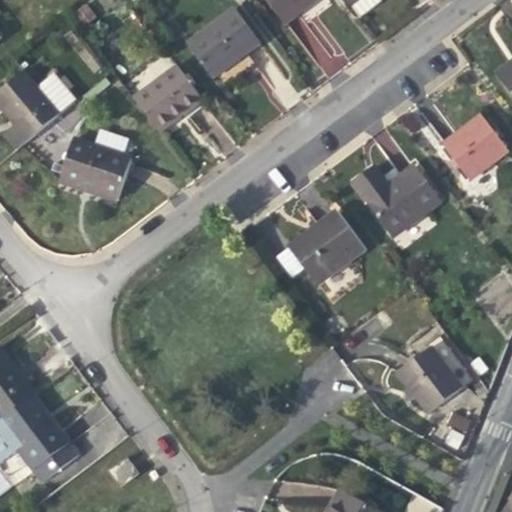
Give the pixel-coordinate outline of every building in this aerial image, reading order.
[(265,0),(284,26),(305,10),(319,0),(265,0)] [(186,45),(212,79),(240,58),(262,42),(236,7),(186,45)] [(511,60),(495,73),(511,96),(511,60)] [(133,98),(160,133),(185,114),(203,100),(177,65),(133,98)] [(18,150),(60,115),(38,88),(24,71),(0,90),(0,106),(5,113),(15,125),(4,134),(18,150)] [(56,73),(38,88),(60,115),(78,100),(56,73)] [(470,179),(510,150),(483,114),(462,130),(443,144),(470,179)] [(96,194),(118,201),(133,158),(74,138),(59,182),(96,194)] [(414,165),(389,184),(387,185),(389,188),(385,192),(370,171),(353,184),(393,237),(442,201),(414,165)] [(387,185),(389,184),(376,167),(373,169),(370,171),(385,192),(389,188),(387,185)] [(335,211),(323,220),(327,225),(294,250),(319,285),(365,251),(335,211)] [(290,245),(294,250),(327,225),(323,220),(316,225),(290,245)] [(0,422),(34,397),(36,395),(19,372),(0,347),(0,422)] [(431,347),(397,373),(413,394),(428,415),(463,389),(431,347)] [(52,421),(34,397),(0,422),(0,426),(42,482),(78,455),(52,421)] [(441,442),(458,450),(471,420),(454,413),(441,442)] [(122,486),(139,473),(128,459),(111,471),(122,486)] [(0,494),(11,488),(0,471),(0,494)] [(328,511),(335,511),(347,493),(342,490),(328,511)] [(378,511),(347,493),(335,511),(378,511)]
